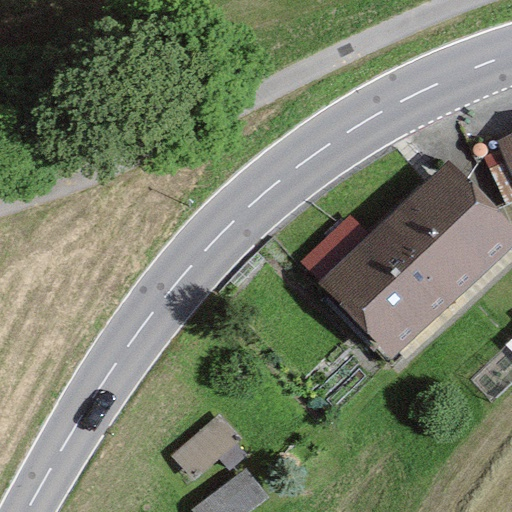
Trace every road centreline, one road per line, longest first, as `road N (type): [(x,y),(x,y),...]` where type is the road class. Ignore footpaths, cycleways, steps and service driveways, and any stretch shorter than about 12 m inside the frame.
road 1 (tertiary): [(28,511),(142,325),(255,202),(383,113),(511,55)]
road 2 (track): [(0,205),(462,0)]
